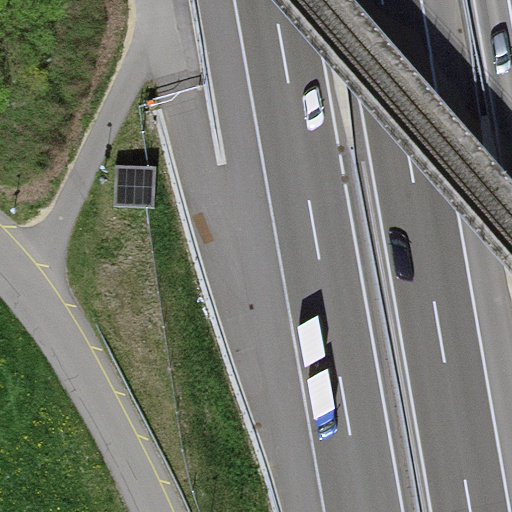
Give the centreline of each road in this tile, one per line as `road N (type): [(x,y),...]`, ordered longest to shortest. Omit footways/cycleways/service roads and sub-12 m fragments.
road 1 (motorway): [(470,511),(381,0)]
road 2 (motorway): [(274,0),(363,511)]
road 3 (unclassified): [(150,511),(78,367),(24,285)]
